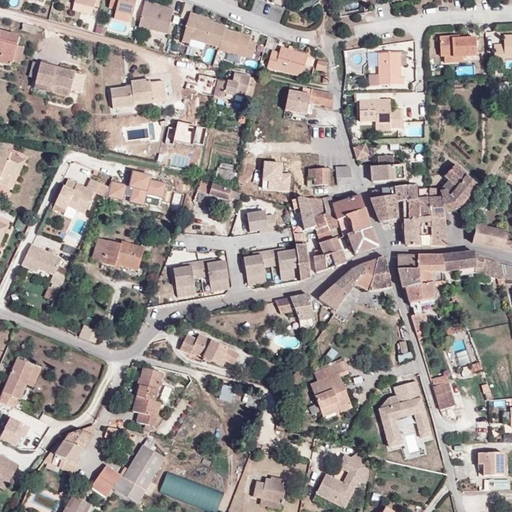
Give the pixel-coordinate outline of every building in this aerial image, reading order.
[(94,6),(101,8),(103,0),(75,0),(74,4),(94,9),(94,6)] [(117,8),(116,13),(133,17),(136,0),(110,0),(109,6),(117,8)] [(166,7),(145,2),(144,6),(165,11),(166,8),(166,7)] [(144,6),(139,27),(167,34),(173,10),(166,8),(165,11),(144,6)] [(133,17),(116,13),(115,17),(132,22),(133,17)] [(224,30),(225,27),(209,22),(201,20),(201,17),(190,14),(182,42),(193,45),(194,41),(206,44),(219,48),(224,30)] [(219,48),(218,50),(252,60),(257,44),(250,41),(251,37),(224,30),(219,48)] [(0,64),(10,67),(12,62),(16,46),(19,38),(0,32),(0,64)] [(511,57),(511,35),(503,36),(504,47),(493,46),(494,63),(505,63),(505,58),(511,57)] [(476,39),(460,39),(451,40),(451,37),(439,38),(440,56),(444,57),(453,56),(452,58),(463,57),(477,57),(476,39)] [(16,46),(12,62),(19,64),(23,48),(16,46)] [(305,66),(307,57),(308,56),(281,48),(279,55),(272,53),(267,68),(301,77),(305,66)] [(400,66),(399,53),(378,54),(379,86),(404,85),(403,77),(401,77),(400,66)] [(325,73),(327,64),(318,61),(316,70),(325,73)] [(34,89),(53,93),(55,86),(71,90),(72,85),(73,79),(75,73),(40,64),(34,89)] [(246,98),(250,78),(235,74),(233,83),(239,84),(236,95),(246,98)] [(246,98),(252,100),(256,80),(250,78),(246,98)] [(134,103),(152,100),(166,98),(164,81),(150,83),(149,80),(131,83),(131,88),(111,91),(113,109),(134,106),(134,103)] [(239,84),(233,83),(218,80),(214,96),(235,101),(236,95),(239,84)] [(55,86),(53,93),(69,97),(71,90),(55,86)] [(310,97),(311,90),(309,89),(303,88),(301,95),(310,97)] [(332,110),(333,95),(330,94),(311,90),(310,97),(301,95),(289,92),(285,111),(306,115),(309,104),(324,107),(324,109),(332,110)] [(390,100),(359,101),(360,122),(375,122),(375,132),(391,131),(390,129),(401,128),(400,111),(390,111),(390,100)] [(365,144),(353,148),(357,160),(368,156),(365,144)] [(0,185),(6,188),(17,165),(8,161),(11,154),(1,150),(0,150),(0,185)] [(17,165),(6,188),(12,191),(25,161),(11,154),(8,161),(17,165)] [(393,155),(377,157),(378,167),(394,166),(393,155)] [(434,189),(428,189),(429,200),(431,218),(430,222),(431,247),(445,247),(443,212),(451,211),(455,209),(460,207),(477,185),(455,165),(444,177),(449,182),(439,192),(441,197),(435,198),(434,189)] [(378,167),(371,168),(372,183),(403,182),(405,182),(403,166),(394,166),(378,167)] [(351,177),(349,167),(335,167),(336,185),(352,185),(351,177)] [(329,170),(321,170),(308,170),(309,179),(307,180),(307,186),(328,186),(329,170)] [(136,178),(137,173),(130,172),(126,186),(130,187),(132,177),(136,178)] [(126,186),(111,182),(108,188),(105,195),(122,200),(124,195),(131,197),(130,202),(143,205),(146,194),(163,198),(166,185),(149,181),(150,177),(137,173),(136,178),(132,177),(130,187),(126,186)] [(105,195),(108,188),(91,179),(86,189),(77,185),(73,192),(64,188),(63,187),(55,205),(66,210),(68,207),(85,214),(94,192),(104,197),(105,195)] [(73,192),(77,185),(68,181),(64,188),(73,192)] [(231,191),(203,181),(202,181),(197,191),(210,195),(211,196),(211,197),(228,202),(229,197),(231,191)] [(263,192),(265,185),(255,182),(253,189),(263,192)] [(417,201),(416,190),(416,186),(404,188),(394,188),(396,203),(403,202),(417,201)] [(396,203),(394,188),(372,191),(371,200),(380,223),(397,220),(396,203)] [(429,200),(428,189),(416,190),(417,201),(429,200)] [(241,194),(231,191),(229,197),(239,200),(241,194)] [(364,211),(360,196),(333,206),(331,197),(322,199),(325,215),(334,211),(337,222),(338,221),(364,211)] [(302,199),(297,198),(298,200),(293,200),(295,214),(296,214),(300,213),(303,224),(305,231),(314,228),(315,228),(313,219),(307,200),(302,199)] [(325,215),(322,199),(307,200),(313,219),(322,216),(325,215)] [(431,218),(429,200),(417,201),(419,222),(430,222),(431,218)] [(419,222),(417,201),(403,202),(404,222),(419,222)] [(64,214),(66,210),(55,205),(53,209),(64,214)] [(264,210),(246,213),(249,232),(259,231),(267,230),(267,232),(276,231),(273,215),(265,216),(264,210)] [(334,211),(325,215),(322,216),(327,226),(337,222),(334,211)] [(371,229),(364,211),(338,221),(343,238),(348,236),(371,229)] [(322,216),(313,219),(315,228),(314,228),(317,236),(329,231),(327,226),(322,216)] [(0,244),(8,227),(0,222),(0,244)] [(431,247),(430,222),(419,222),(404,222),(405,245),(407,247),(431,247)] [(511,242),(506,241),(508,233),(475,226),(475,227),(472,243),(507,251),(511,251),(511,242)] [(378,247),(371,229),(348,236),(349,237),(351,244),(355,254),(378,247)] [(170,246),(172,241),(169,239),(171,234),(163,231),(159,240),(170,246)] [(319,244),(336,239),(333,234),(318,239),(319,244)] [(138,271),(144,249),(121,242),(121,245),(99,239),(92,260),(116,268),(116,264),(138,271)] [(341,251),(336,239),(319,244),(321,249),(314,252),(315,257),(341,251)] [(306,242),(296,241),(295,248),(295,250),(298,268),(300,278),(300,281),(300,282),(311,278),(306,242)] [(150,251),(152,246),(142,243),(141,248),(150,251)] [(49,284),(60,288),(68,271),(58,267),(62,259),(55,256),(48,253),(31,246),(22,266),(37,273),(39,269),(53,275),(49,284)] [(252,257),(243,259),(246,277),(264,274),(264,268),(278,266),(279,271),(298,268),(295,250),(285,252),(277,253),(276,249),(260,252),(261,256),(252,257)] [(346,264),(341,251),(315,257),(314,258),(316,273),(346,264)] [(474,253),(441,257),(443,273),(474,269),(475,274),(501,280),(501,277),(499,264),(475,257),(474,253)] [(418,272),(417,257),(397,257),(397,272),(418,272)] [(432,273),(443,273),(441,257),(417,257),(418,272),(418,286),(432,284),(432,273)] [(377,260),(369,292),(391,288),(385,258),(377,260)] [(354,285),(369,292),(377,260),(361,265),(364,270),(354,285)] [(182,268),(172,270),(175,288),(194,285),(193,279),(208,277),(209,282),(228,279),(225,261),(215,263),(206,264),(206,261),(190,263),(191,267),(182,268)] [(511,280),(511,267),(499,264),(501,277),(511,280)] [(353,287),(354,285),(364,270),(361,265),(351,270),(336,284),(347,296),(353,287)] [(298,268),(279,271),(281,281),(300,278),(298,268)] [(405,289),(418,286),(418,272),(397,272),(401,289),(405,289)] [(264,274),(246,277),(247,286),(266,283),(264,274)] [(228,279),(209,282),(210,292),(229,289),(228,279)] [(319,300),(335,313),(347,296),(336,284),(319,300)] [(433,298),(432,284),(418,286),(405,289),(408,303),(433,298)] [(194,285),(175,288),(177,298),(196,295),(194,285)] [(347,296),(335,313),(345,319),(362,293),(353,287),(347,296)] [(370,304),(397,299),(391,288),(369,292),(370,304)] [(308,295),(275,301),(280,314),(295,311),(298,320),(313,318),(308,295)] [(433,298),(408,303),(410,309),(434,304),(433,298)] [(313,318),(298,320),(301,327),(305,329),(311,328),(314,325),(313,318)] [(413,325),(416,334),(425,332),(422,322),(413,325)] [(440,331),(442,337),(460,331),(458,325),(440,331)] [(79,337),(94,343),(98,332),(95,330),(84,326),(79,337)] [(238,355),(199,335),(196,340),(187,336),(180,349),(190,354),(191,352),(219,365),(222,359),(233,365),(238,355)] [(20,400),(26,385),(34,366),(17,359),(0,400),(0,402),(14,408),(18,399),(20,400)] [(343,362),(323,369),(327,378),(318,382),(310,385),(321,414),(338,407),(339,409),(350,403),(340,377),(348,373),(343,362)] [(472,373),(482,369),(479,363),(469,367),(472,373)] [(34,366),(26,385),(33,387),(40,369),(34,366)] [(162,373),(143,368),(140,378),(139,379),(137,385),(140,386),(132,412),(139,414),(136,423),(153,427),(160,403),(154,402),(162,373)] [(327,378),(323,369),(314,373),(318,382),(327,378)] [(389,399),(379,410),(389,447),(402,444),(395,420),(414,414),(421,438),(430,435),(422,404),(417,406),(415,400),(420,399),(416,382),(394,388),(397,397),(389,399)] [(437,404),(454,403),(447,383),(433,387),(437,404)] [(219,400),(230,402),(234,389),(223,386),(219,400)] [(256,410),(260,398),(251,395),(246,407),(256,410)] [(352,407),(350,403),(339,409),(338,407),(321,414),(322,417),(339,410),(340,412),(352,407)] [(437,404),(439,411),(455,406),(454,403),(437,404)] [(11,417),(1,439),(22,447),(31,426),(11,417)] [(61,446),(57,443),(45,460),(54,465),(69,471),(73,463),(74,464),(93,435),(95,426),(94,426),(69,435),(61,446)] [(116,434),(124,436),(124,434),(128,435),(129,432),(108,428),(105,437),(114,440),(114,439),(116,434)] [(122,442),(124,436),(116,434),(114,439),(122,442)] [(148,438),(144,445),(150,449),(154,443),(148,438)] [(120,476),(106,466),(92,487),(106,497),(112,489),(137,504),(165,458),(150,449),(144,445),(129,470),(124,478),(120,476)] [(326,475),(316,494),(334,503),(344,509),(354,490),(357,482),(366,484),(369,467),(359,453),(351,459),(345,456),(339,467),(349,473),(343,484),(326,475)] [(503,454),(478,454),(478,466),(483,465),(483,476),(504,477),(503,454)] [(0,456),(0,486),(5,489),(17,466),(0,456)] [(125,468),(120,476),(124,478),(129,470),(125,468)] [(161,491),(216,511),(217,511),(225,492),(169,471),(161,491)] [(287,481),(279,479),(278,482),(270,480),(266,479),(265,484),(256,482),(252,497),(261,499),(282,503),(287,481)] [(305,493),(303,507),(310,509),(313,494),(305,493)] [(330,510),(334,503),(316,494),(315,494),(312,500),(330,510)] [(83,501),(73,495),(63,511),(86,511),(91,505),(83,501)] [(281,509),(282,503),(261,499),(260,505),(281,509)]
